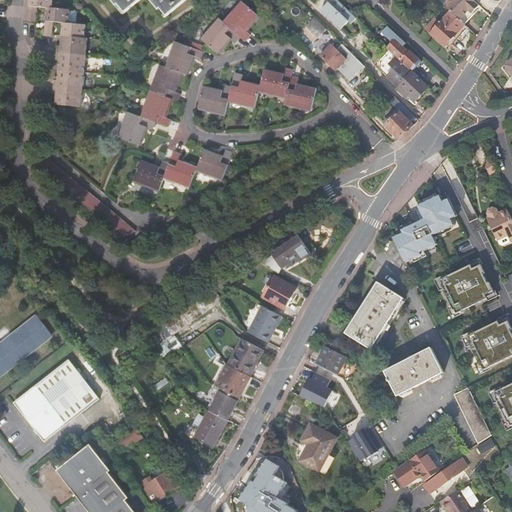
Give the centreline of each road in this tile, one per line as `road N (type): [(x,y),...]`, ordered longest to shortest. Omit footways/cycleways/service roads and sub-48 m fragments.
road 1 (residential): [(16,0),(17,164),(72,226),(139,275),(175,271),(335,187)]
road 2 (residential): [(374,212),(203,511)]
road 3 (residential): [(345,108),(287,136),(230,142),(186,129),(197,78),(259,48),(293,53)]
